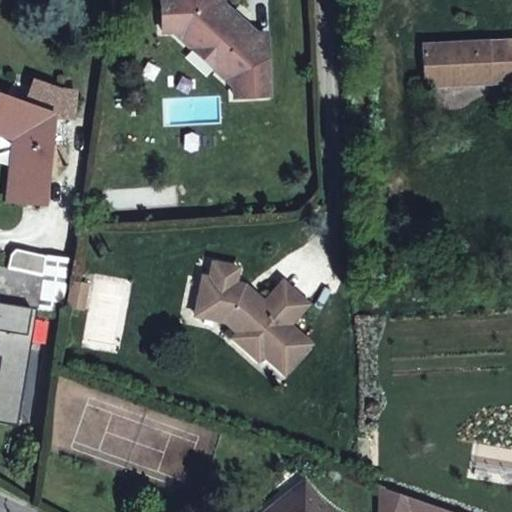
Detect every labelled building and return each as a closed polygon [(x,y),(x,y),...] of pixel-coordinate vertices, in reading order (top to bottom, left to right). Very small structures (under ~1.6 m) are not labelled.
[(245,35),(239,29),(237,19),(221,4),(220,0),(159,0),(161,31),(171,31),(192,49),(197,42),(220,62),(214,69),(234,86),(234,97),(268,95),(264,33),(245,35)] [(511,39),(422,44),(423,85),(511,80),(511,39)] [(220,62),(197,42),(192,49),(214,69),(220,62)] [(74,91),(66,90),(34,79),(26,105),(0,96),(0,131),(15,136),(10,200),(41,203),(49,115),(71,117),(74,91)] [(67,258),(46,255),(43,274),(39,308),(61,311),(67,258)] [(303,307),(278,285),(263,302),(255,295),(252,299),(241,290),(244,285),(234,283),(237,267),(212,262),(209,278),(203,277),(196,307),(228,314),(225,321),(237,332),(232,337),(258,360),(263,354),(284,373),(309,344),(288,325),(303,307)] [(0,360),(0,423),(18,427),(36,308),(39,308),(43,274),(0,265),(0,336),(4,337),(16,339),(13,358),(1,356),(0,360)] [(80,284),(66,281),(64,289),(79,292),(80,284)] [(307,303),(281,281),(278,285),(303,307),(307,303)] [(255,295),(244,285),(241,290),(252,299),(255,295)] [(79,292),(64,289),(62,306),(77,308),(79,292)] [(228,314),(196,307),(195,314),(225,321),(228,314)] [(16,339),(4,337),(1,356),(13,358),(16,339)] [(328,511),(304,480),(262,511),(328,511)] [(418,499),(397,492),(388,488),(379,485),(378,511),(408,511),(410,511),(418,499)] [(455,511),(418,499),(410,511),(412,511),(455,511)]
